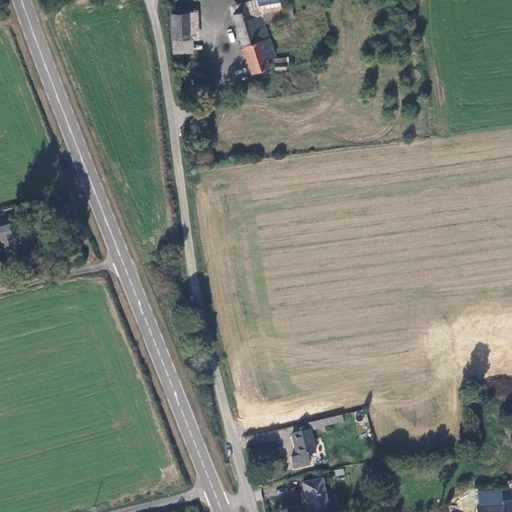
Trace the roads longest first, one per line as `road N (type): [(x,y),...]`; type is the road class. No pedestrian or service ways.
road 1 (secondary): [(22,0),(213,488)]
road 2 (unclassified): [(247,497),(189,245),(150,0)]
